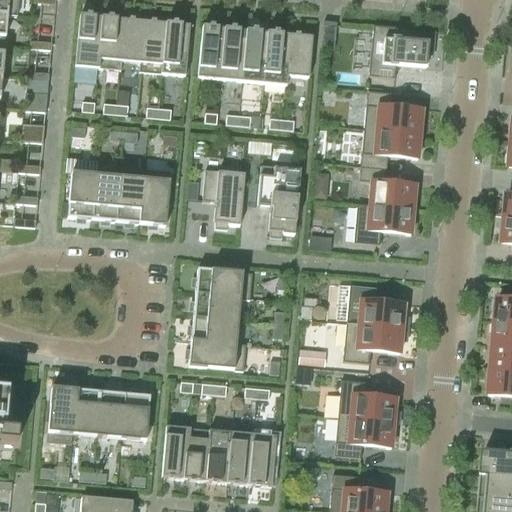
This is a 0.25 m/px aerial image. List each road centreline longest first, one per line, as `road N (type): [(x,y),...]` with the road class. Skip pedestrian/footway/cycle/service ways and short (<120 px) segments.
road 1 (unclassified): [(439,420),(477,0)]
road 2 (residential): [(44,265),(65,0)]
road 3 (residential): [(17,511),(19,489),(31,474),(43,343)]
road 4 (residential): [(132,271),(167,251),(290,262)]
road 5 (residential): [(43,343),(124,352),(132,271)]
